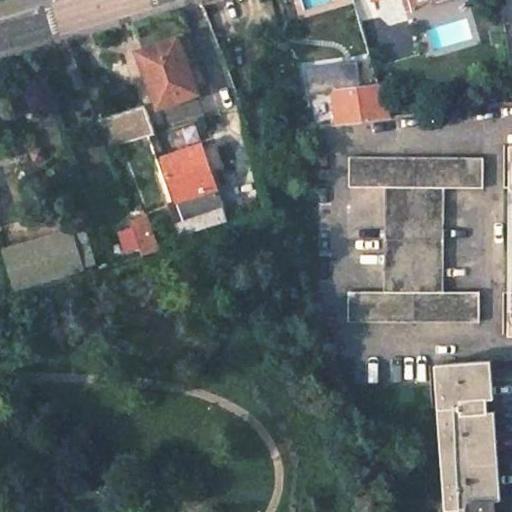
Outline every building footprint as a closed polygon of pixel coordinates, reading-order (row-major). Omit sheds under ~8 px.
[(178,36),(138,50),(159,107),(199,92),(178,36)] [(380,87),(328,94),(337,125),(388,119),(380,87)] [(145,105),(96,120),(106,147),(155,132),(145,105)] [(201,146),(162,158),(177,200),(171,202),(182,235),(226,222),(201,146)] [(484,159),(349,158),(348,189),(386,189),(384,292),(347,291),(347,320),(480,321),(480,292),(444,292),(446,189),(484,189),(484,159)] [(147,243),(150,253),(165,248),(153,215),(120,227),(129,250),(147,243)] [(45,238),(5,249),(16,286),(56,274),(45,238)] [(484,361),(435,365),(446,511),(495,511),(487,409),(484,361)]
